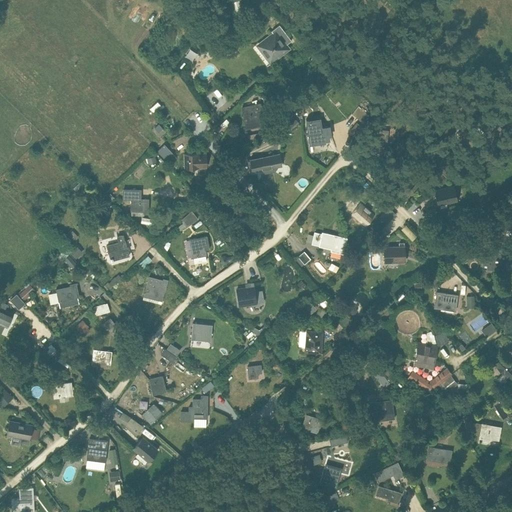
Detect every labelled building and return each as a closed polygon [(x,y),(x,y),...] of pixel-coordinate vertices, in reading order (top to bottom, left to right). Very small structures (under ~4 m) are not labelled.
[(239,0),(232,0),(236,11),(242,9),(239,0)] [(270,64),(291,49),(276,29),(255,44),(270,64)] [(303,102),(310,111),(317,104),(310,96),(303,102)] [(247,105),(241,106),(246,129),(262,126),(258,100),(247,102),(247,105)] [(352,114),(362,122),(369,115),(358,106),(352,114)] [(296,122),(292,118),(285,125),(289,129),(296,122)] [(356,137),(356,138),(364,128),(357,122),(357,123),(355,124),(349,132),(355,137),(356,137)] [(332,136),(330,125),(319,127),(320,131),(307,134),(309,146),(326,143),(326,142),(331,141),(330,137),(332,136)] [(386,154),(388,129),(370,128),(369,142),(375,143),(374,154),(386,154)] [(158,150),(169,163),(176,157),(165,144),(158,150)] [(231,146),(231,148),(229,148),(226,155),(228,156),(236,158),(239,149),(231,146)] [(206,153),(184,154),(185,167),(206,166),(206,153)] [(282,165),(279,153),(250,159),(250,158),(248,159),(250,171),(282,165)] [(409,161),(393,176),(407,191),(423,175),(409,161)] [(458,200),(455,185),(435,190),(438,204),(458,200)] [(148,199),(140,198),(141,189),(124,189),(123,198),(131,198),(131,210),(135,210),(144,210),(144,212),(148,213),(148,199)] [(361,198),(350,210),(363,223),(375,211),(361,198)] [(395,214),(390,209),(381,219),(386,224),(395,214)] [(198,219),(192,211),(183,219),(184,220),(183,221),(187,227),(198,219)] [(500,213),(484,225),(487,229),(503,217),(500,213)] [(466,222),(462,229),(469,234),(474,227),(466,222)] [(322,234),(315,232),(312,243),(319,245),(331,248),(330,251),(343,254),(347,237),(332,234),(322,231),(322,234)] [(119,241),(106,245),(110,258),(113,257),(113,260),(129,255),(125,240),(123,234),(117,236),(119,241)] [(406,242),(399,243),(400,247),(384,248),(384,259),(384,261),(391,261),(401,261),(403,261),(405,260),(405,255),(407,255),(406,242)] [(204,243),(187,246),(189,258),(194,257),(195,263),(206,260),(205,254),(206,254),(204,243)] [(69,250),(77,258),(84,252),(76,244),(69,250)] [(511,250),(492,249),(492,255),(483,254),(483,264),(487,264),(487,268),(492,268),(501,269),(501,258),(505,258),(505,260),(511,260),(511,250)] [(303,264),(311,257),(304,250),(296,257),(303,264)] [(70,253),(64,257),(72,267),(78,263),(70,253)] [(72,270),(77,277),(84,271),(79,264),(72,270)] [(431,284),(433,282),(435,284),(440,277),(431,270),(425,279),(431,284)] [(144,296),(162,300),(167,281),(149,276),(144,296)] [(301,280),(297,284),(302,291),(307,287),(301,280)] [(245,284),(245,287),(237,289),(239,306),(256,303),(254,286),(253,283),(245,284)] [(29,284),(17,295),(23,301),(34,290),(29,284)] [(59,307),(69,305),(68,299),(77,297),(77,293),(80,293),(80,289),(79,287),(75,288),(75,284),(55,289),(58,301),(59,307)] [(458,294),(437,291),(435,301),(434,307),(451,310),(455,310),(457,298),(458,294)] [(19,308),(24,303),(16,294),(10,299),(19,308)] [(467,296),(468,307),(475,306),(475,295),(467,296)] [(308,316),(316,309),(309,299),(300,307),(308,316)] [(93,307),(96,315),(110,311),(107,303),(93,307)] [(0,324),(7,327),(14,313),(0,305),(0,324)] [(341,322),(348,330),(355,323),(347,315),(341,322)] [(378,316),(370,322),(373,326),(381,320),(378,316)] [(115,324),(110,318),(105,322),(109,328),(115,324)] [(76,327),(82,333),(84,332),(86,335),(91,330),(88,327),(90,326),(84,320),(76,327)] [(212,324),(193,322),(192,329),(194,329),(194,333),(192,333),(191,339),(201,340),(210,341),(211,334),(212,324)] [(492,323),(483,327),(486,334),(495,330),(492,323)] [(323,331),(306,330),(304,352),(321,353),(323,331)] [(434,331),(427,332),(429,340),(435,338),(434,331)] [(435,335),(439,345),(450,341),(446,332),(435,335)] [(414,361),(434,365),(437,344),(418,341),(414,361)] [(52,344),(48,347),(49,349),(47,351),(51,357),(58,351),(52,344)] [(102,350),(94,349),(92,361),(97,361),(97,362),(106,363),(106,362),(110,363),(112,351),(110,351),(110,349),(107,349),(107,351),(102,350)] [(173,354),(165,349),(161,354),(172,362),(176,356),(173,354)] [(502,382),(511,371),(511,358),(509,362),(502,355),(493,365),(503,374),(498,379),(502,382)] [(351,380),(360,374),(352,361),(343,367),(351,380)] [(247,379),(262,377),(261,364),(246,366),(247,379)] [(452,374),(447,368),(428,382),(433,388),(452,374)] [(389,382),(380,371),(375,374),(384,386),(389,382)] [(151,395),(166,391),(162,375),(147,379),(151,395)] [(211,380),(201,387),(204,392),(214,385),(211,380)] [(52,384),(54,397),(59,397),(59,395),(60,395),(68,394),(69,394),(73,393),(71,382),(52,384)] [(458,383),(457,396),(465,396),(466,384),(458,383)] [(11,395),(4,388),(0,391),(0,401),(2,404),(6,400),(11,395)] [(207,417),(207,412),(207,395),(201,395),(201,399),(193,399),(193,406),(190,406),(190,410),(181,410),(181,419),(193,419),(194,417),(207,417)] [(385,414),(386,419),(394,418),(391,399),(366,403),(373,415),(385,414)] [(163,412),(154,402),(142,414),(151,424),(163,412)] [(131,419),(122,413),(119,417),(128,423),(131,419)] [(318,421),(319,418),(306,413),(302,426),(311,429),(310,431),(318,434),(322,422),(318,421)] [(33,425),(9,420),(6,435),(21,438),(20,442),(30,444),(31,438),(38,440),(38,437),(42,438),(44,430),(33,428),(33,425)] [(474,421),(471,434),(480,436),(479,442),(486,443),(493,438),(499,439),(500,426),(482,423),(474,421)] [(436,438),(439,442),(455,432),(452,428),(436,438)] [(351,433),(330,439),(326,437),(321,438),(322,446),(328,446),(329,453),(333,452),(332,447),(353,440),(351,433)] [(149,460),(158,450),(143,436),(134,447),(149,460)] [(86,465),(104,467),(105,461),(107,449),(95,447),(96,439),(89,438),(87,459),(86,465)] [(452,450),(429,446),(426,459),(450,463),(452,450)] [(108,449),(111,464),(117,463),(115,448),(108,449)] [(311,456),(313,464),(321,461),(319,454),(311,456)] [(321,482),(336,487),(343,462),(328,458),(321,482)] [(398,462),(387,467),(392,476),(394,475),(396,479),(405,475),(398,462)] [(392,476),(387,467),(375,473),(379,482),(392,476)] [(109,472),(110,481),(119,480),(119,471),(109,472)] [(402,492),(379,485),(376,494),(388,498),(387,499),(398,503),(402,492)] [(34,511),(33,487),(20,488),(21,498),(11,499),(11,511),(34,511)]
